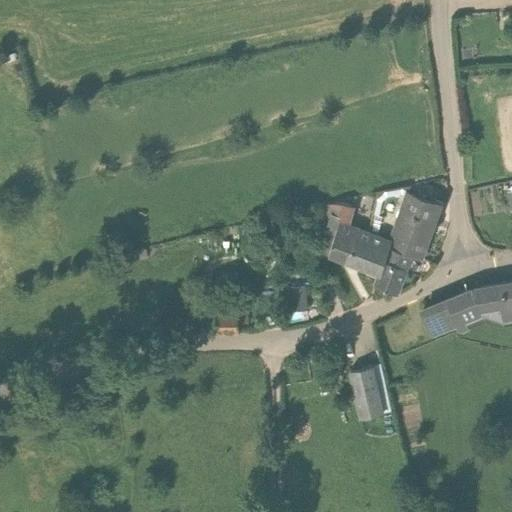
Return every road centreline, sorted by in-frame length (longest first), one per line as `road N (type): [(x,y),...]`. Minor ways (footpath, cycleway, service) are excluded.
road 1 (unclassified): [(0,397),(128,355),(305,336),(459,272)]
road 2 (unclassified): [(459,272),(439,0)]
road 3 (track): [(272,342),(277,511)]
